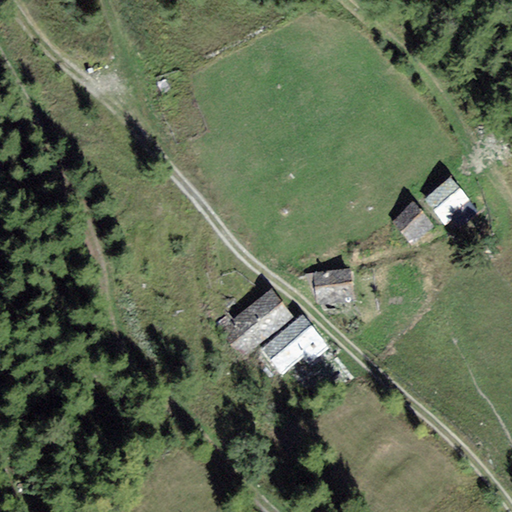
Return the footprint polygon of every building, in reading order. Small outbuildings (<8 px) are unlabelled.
[(469,205),(449,180),(426,198),(446,223),(453,218),(469,205)] [(413,204),(394,221),(412,242),(421,234),(432,225),(413,204)] [(350,270),(317,273),(320,299),(352,296),(350,270)] [(225,328),(244,352),(291,316),(272,291),(241,315),(225,328)] [(301,321),(265,349),(282,371),(288,366),(318,343),(301,321)]
